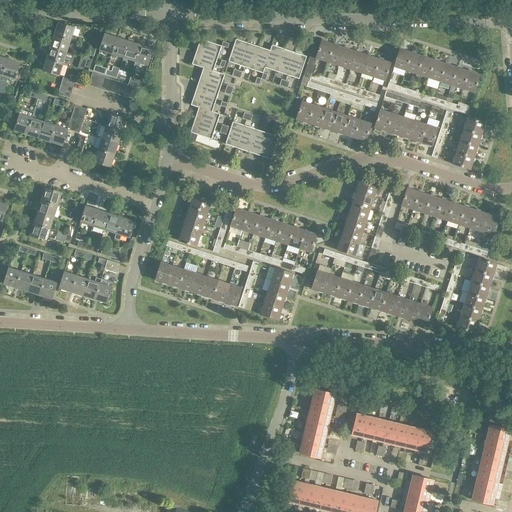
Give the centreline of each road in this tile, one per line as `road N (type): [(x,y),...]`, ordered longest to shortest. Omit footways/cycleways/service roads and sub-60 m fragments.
road 1 (residential): [(511,188),(485,188),(383,156),(248,191),(170,169)]
road 2 (residential): [(169,16),(511,22)]
road 3 (tertiary): [(300,340),(511,353)]
road 4 (tertiary): [(128,330),(300,340)]
road 5 (residential): [(0,11),(169,16)]
road 6 (residential): [(169,16),(170,169)]
road 7 (residential): [(152,205),(24,164)]
road 8 (tertiary): [(0,322),(128,330)]
road 9 (residential): [(152,205),(130,287),(128,330)]
